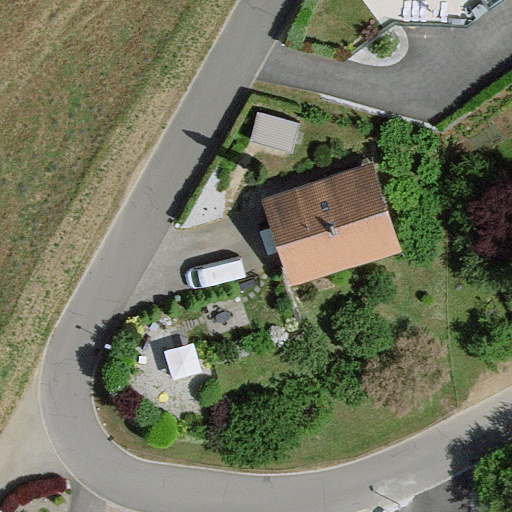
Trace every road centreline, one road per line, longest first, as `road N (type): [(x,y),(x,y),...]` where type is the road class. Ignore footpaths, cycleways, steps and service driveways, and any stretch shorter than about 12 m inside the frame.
road 1 (residential): [(511,418),(374,482),(248,497),(136,484),(104,467),(79,440),(69,409)]
road 2 (residential): [(69,409),(67,364),(83,322),(269,0)]
